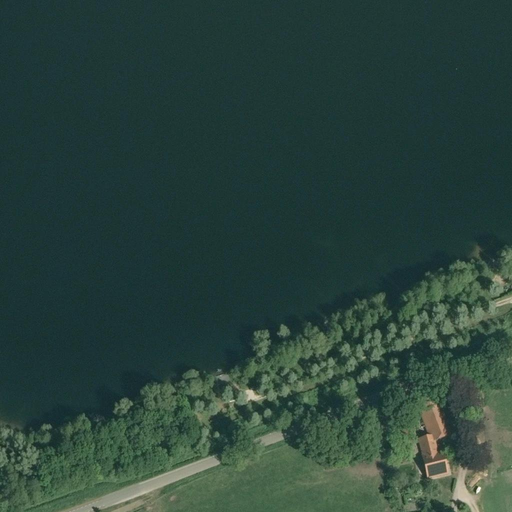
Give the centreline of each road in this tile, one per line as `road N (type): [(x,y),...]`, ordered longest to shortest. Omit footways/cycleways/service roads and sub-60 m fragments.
road 1 (unclassified): [(78,511),(442,375),(511,364)]
road 2 (track): [(468,511),(487,435),(470,368)]
road 3 (track): [(454,507),(464,460),(442,375)]
